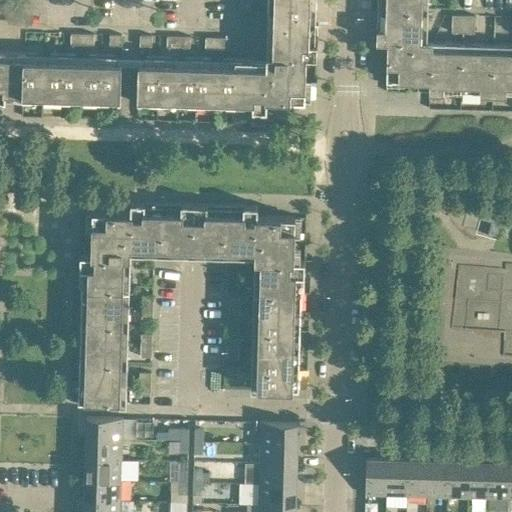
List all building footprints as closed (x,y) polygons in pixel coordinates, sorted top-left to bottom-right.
[(239,0),(239,10),(251,11),(251,0),(239,0)] [(267,0),(268,12),(266,55),(306,56),(317,56),(318,23),(309,23),(309,14),(315,14),(316,1),(310,0),(309,0),(267,0)] [(377,0),(377,8),(427,9),(428,7),(427,0),(377,0)] [(377,8),(376,41),(387,41),(386,79),(429,81),(429,91),(511,93),(511,43),(427,41),(427,9),(377,8)] [(463,23),(463,14),(452,14),(452,23),(463,23)] [(463,23),(475,23),(475,15),(463,14),(463,23)] [(463,23),(452,23),(451,32),(463,32),(463,23)] [(463,23),(463,32),(474,32),(475,23),(463,23)] [(82,44),(82,32),(71,32),(71,43),(82,44)] [(82,32),(82,44),(94,44),(94,33),(82,32)] [(121,34),(109,33),(109,44),(121,45),(121,34)] [(140,34),(140,45),(151,45),(152,34),(140,34)] [(167,46),(178,46),(179,35),(167,35),(167,46)] [(190,36),(179,35),(178,46),(190,47),(190,36)] [(205,47),(217,48),(217,36),(205,36),(205,47)] [(217,48),(228,48),(228,37),(217,36),(217,48)] [(24,102),(24,99),(25,51),(0,50),(0,100),(23,102),(24,102)] [(120,102),(121,60),(114,60),(114,54),(88,53),(88,60),(75,59),(75,53),(50,52),(50,59),(37,58),(37,52),(25,51),(24,99),(120,102)] [(234,108),(236,58),(228,57),(223,57),(222,64),(210,63),(210,57),(184,56),(184,63),(171,62),(171,56),(146,55),(146,61),(138,61),(137,103),(233,105),(233,108),(234,108)] [(256,58),(236,58),(234,108),(266,109),(266,98),(304,99),(306,56),(266,55),(266,65),(255,64),(256,58)] [(294,259),(295,216),(257,215),(257,204),(131,200),(130,211),(92,210),(91,253),(80,253),(79,286),(82,286),(78,401),(88,401),(93,402),(108,402),(120,402),(120,406),(126,406),(126,402),(128,337),(130,250),(255,254),(251,387),(250,391),(256,391),(256,387),(268,387),(283,388),(284,388),(288,388),(298,388),(301,293),(303,293),(304,259),(294,259)] [(497,237),(503,214),(482,208),(479,218),(491,221),(487,235),(497,237)] [(142,294),(142,306),(153,306),(153,295),(142,294)] [(229,297),(229,308),(240,309),(240,297),(229,297)] [(152,318),(153,306),(142,306),(141,317),(152,318)] [(239,320),(240,309),(229,308),(228,320),(239,320)] [(141,333),(140,344),(152,345),(152,333),(141,333)] [(228,335),(228,347),(239,347),(239,336),(228,335)] [(151,356),(152,345),(140,344),(140,356),(151,356)] [(238,359),(239,347),(228,347),(227,358),(238,359)] [(140,371),(139,383),(150,383),(151,372),(140,371)] [(150,394),(150,383),(139,383),(139,394),(150,394)] [(86,436),(122,437),(123,417),(86,416),(86,436)] [(261,421),(261,441),(297,442),(298,422),(261,421)] [(180,439),(188,439),(189,428),(181,427),(180,439)] [(194,439),(202,440),(203,428),(195,428),(194,439)] [(86,436),(85,457),(121,458),(122,437),(86,436)] [(188,439),(180,439),(180,452),(188,452),(188,439)] [(202,453),(202,440),(194,439),(194,452),(202,453)] [(297,463),(297,442),(261,441),(260,462),(297,463)] [(85,457),(84,477),(121,478),(121,458),(85,457)] [(366,457),(365,493),(386,494),(387,457),(366,457)] [(407,458),(387,457),(386,494),(406,494),(407,458)] [(407,458),(406,494),(427,495),(428,459),(407,458)] [(448,459),(428,459),(427,495),(447,495),(448,459)] [(448,459),(447,495),(468,496),(469,460),(448,459)] [(489,460),(469,460),(468,496),(488,497),(489,460)] [(489,460),(488,497),(509,497),(510,461),(489,460)] [(260,462),(260,482),(296,483),(297,463),(260,462)] [(179,468),(179,480),(187,481),(188,468),(179,468)] [(194,469),(193,481),(202,481),(202,469),(194,469)] [(84,477),(84,498),(120,499),(121,478),(84,477)] [(178,493),(187,494),(187,481),(179,480),(178,493)] [(202,481),(193,481),(193,493),(202,493),(202,481)] [(296,483),(260,482),(247,482),(247,503),(259,503),(295,504),(296,483)] [(84,498),(83,511),(119,511),(120,499),(84,498)] [(170,511),(186,511),(187,501),(171,500),(171,501),(170,511)] [(259,503),(258,511),(295,511),(295,504),(259,503)]
